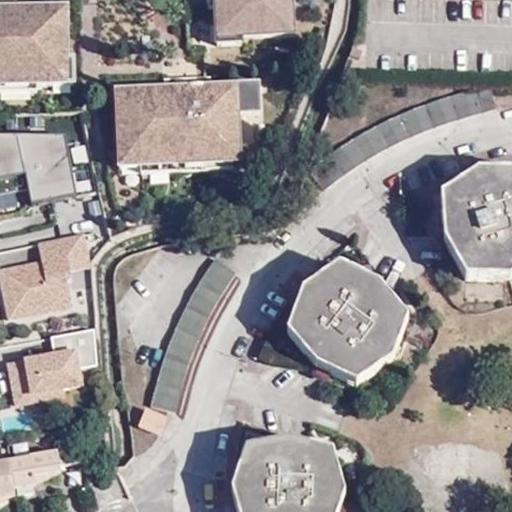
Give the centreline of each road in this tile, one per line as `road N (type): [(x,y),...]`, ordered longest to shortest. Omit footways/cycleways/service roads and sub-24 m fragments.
road 1 (residential): [(511,136),(368,186),(305,242),(218,381)]
road 2 (residential): [(218,381),(196,501)]
